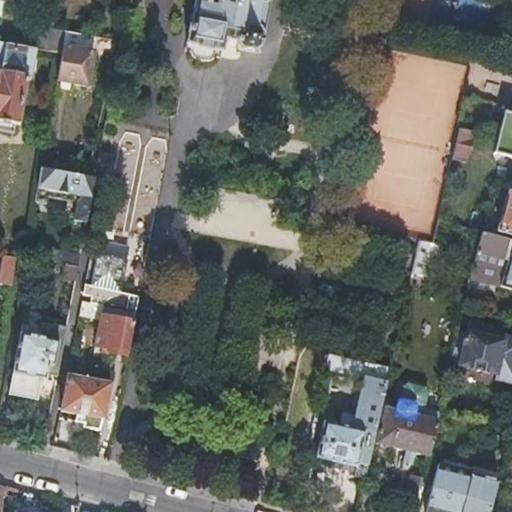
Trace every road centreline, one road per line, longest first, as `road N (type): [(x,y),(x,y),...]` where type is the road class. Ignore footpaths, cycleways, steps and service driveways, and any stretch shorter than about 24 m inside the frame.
road 1 (residential): [(119,40),(44,467)]
road 2 (residential): [(206,511),(44,467)]
